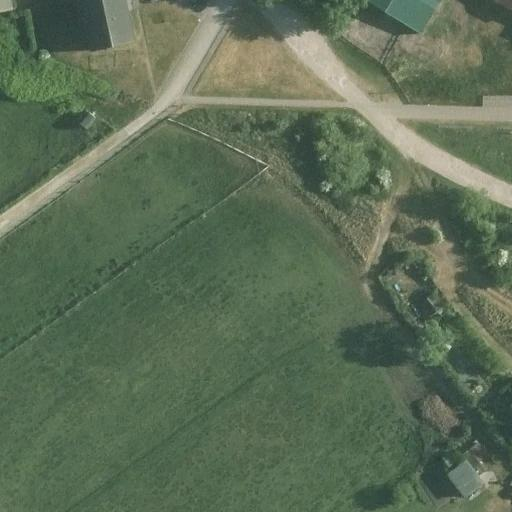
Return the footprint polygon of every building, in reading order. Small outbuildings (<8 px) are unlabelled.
[(76,0),(86,52),(125,45),(119,9),(117,0),(76,0)] [(434,0),(356,0),(415,34),(434,0)] [(511,0),(489,0),(511,12),(511,0)] [(86,127),(95,116),(86,110),(78,121),(86,127)] [(441,290),(426,304),(437,316),(452,302),(441,290)] [(486,409),(511,437),(511,386),(486,409)] [(443,473),(463,501),(491,482),(470,453),(443,473)]
